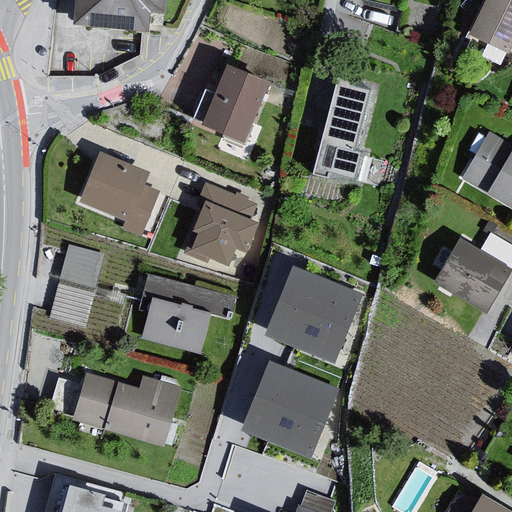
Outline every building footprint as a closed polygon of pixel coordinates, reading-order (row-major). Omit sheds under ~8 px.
[(164,0),(75,0),(72,24),(146,33),(148,14),(163,15),(164,0)] [(511,47),(511,0),(487,0),(469,40),(507,58),(511,47)] [(267,89),(227,71),(203,125),(242,143),(267,89)] [(374,90),(336,80),(309,179),(326,183),(328,175),(373,187),(379,165),(356,158),(374,90)] [(511,149),(488,135),(462,177),(511,206),(511,149)] [(151,174),(99,154),(80,202),(128,221),(123,234),(140,240),(157,194),(145,190),(151,174)] [(244,202),(200,185),(194,201),(204,205),(192,235),(198,237),(191,254),(229,269),(236,250),(244,253),(254,228),(245,225),(251,209),(245,207),(244,202)] [(69,239),(53,314),(88,322),(105,247),(69,239)] [(511,273),(461,242),(436,284),(486,314),(511,273)] [(293,272),(267,336),(341,366),(367,302),(293,272)] [(209,317),(154,301),(142,341),(197,358),(209,317)] [(277,363),(249,431),(309,455),(337,387),(277,363)] [(62,374),(55,396),(72,400),(78,379),(62,374)] [(139,393),(86,377),(73,424),(164,450),(181,390),(143,379),(139,393)] [(68,486),(59,511),(125,511),(128,504),(68,486)] [(506,511),(482,498),(472,511),(506,511)]
